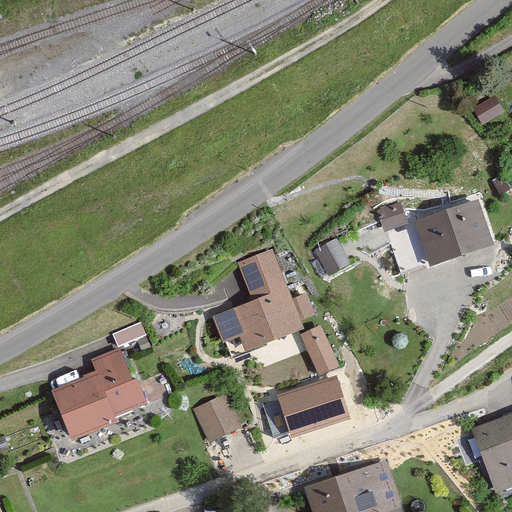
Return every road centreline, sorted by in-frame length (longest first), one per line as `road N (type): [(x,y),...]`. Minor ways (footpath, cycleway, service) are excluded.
road 1 (unclassified): [(505,0),(279,176),(0,356)]
road 2 (track): [(392,0),(0,219)]
road 3 (residential): [(145,511),(457,409),(511,376)]
